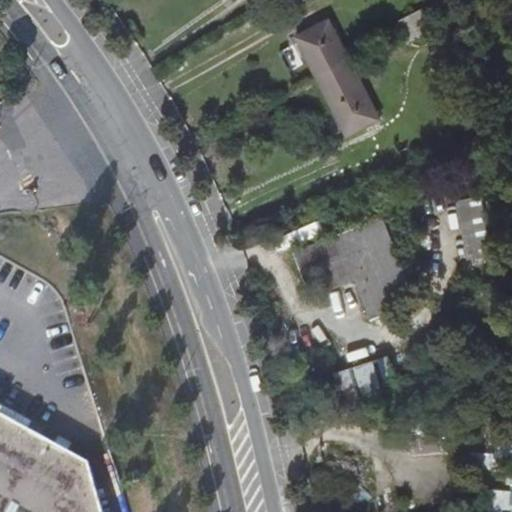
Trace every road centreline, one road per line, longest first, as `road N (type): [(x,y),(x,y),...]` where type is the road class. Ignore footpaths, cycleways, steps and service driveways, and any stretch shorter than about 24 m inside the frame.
road 1 (secondary): [(129,180),(210,398),(237,511)]
road 2 (secondary): [(236,345),(147,137),(100,61)]
road 3 (secondary): [(236,345),(168,208),(129,180)]
road 4 (secondary): [(273,511),(236,345)]
road 5 (secondary): [(6,0),(97,119)]
